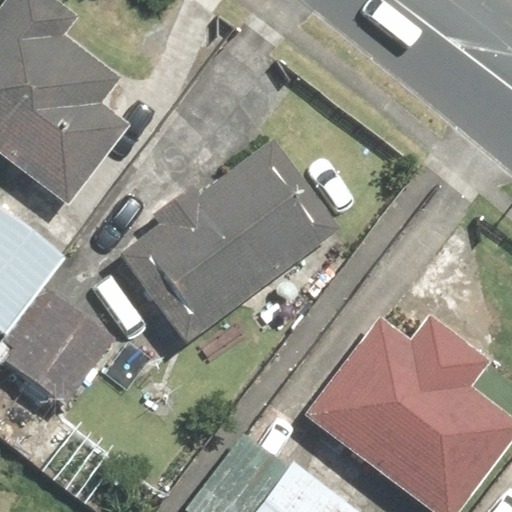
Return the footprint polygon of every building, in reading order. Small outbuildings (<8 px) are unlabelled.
[(50,0),(4,0),(0,6),(0,159),(63,207),(125,125),(98,105),(117,80),(62,37),(76,19),(50,0)] [(156,229),(116,259),(182,346),(337,231),(269,142),(193,199),(186,190),(148,218),(156,229)] [(0,335),(57,260),(0,216),(0,335)] [(77,408),(120,342),(49,296),(0,371),(0,427),(54,463),(86,414),(77,408)] [(377,320),(301,418),(423,511),(455,511),(511,439),(511,422),(468,389),(487,365),(424,317),(405,341),(377,320)] [(348,511),(240,430),(182,506),(190,511),(348,511)]
